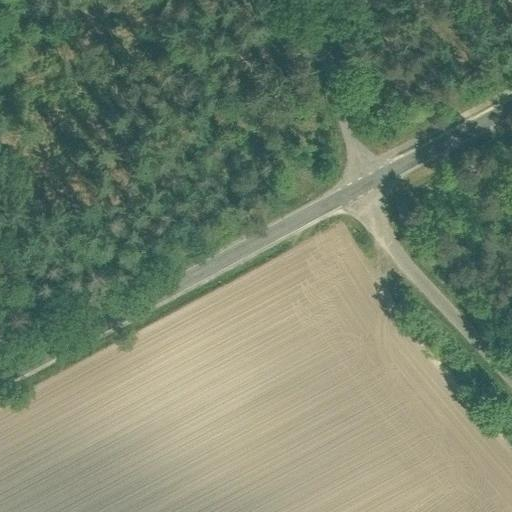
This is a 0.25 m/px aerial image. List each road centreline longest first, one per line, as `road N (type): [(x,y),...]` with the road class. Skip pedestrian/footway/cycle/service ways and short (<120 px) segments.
road 1 (tertiary): [(0,377),(361,185)]
road 2 (unclassified): [(361,185),(388,240),(511,374)]
road 3 (unclassified): [(310,0),(361,185)]
road 4 (tertiary): [(361,185),(511,106)]
